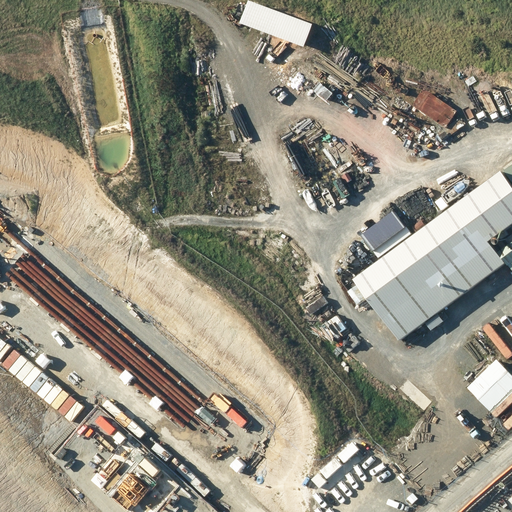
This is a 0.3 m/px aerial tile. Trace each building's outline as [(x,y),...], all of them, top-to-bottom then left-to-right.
[(244,26),(308,51),(317,27),(253,3),(244,26)] [(511,159),(355,273),(400,335),(430,313),(447,301),(508,256),(492,234),(511,219),(511,159)] [(298,217),(300,169),(292,169),(290,217),(298,217)] [(406,225),(394,207),(361,230),(374,247),(406,225)] [(369,299),(359,285),(350,292),(361,306),(369,299)] [(511,405),(508,401),(496,413),(505,422),(502,425),(511,434),(511,405)] [(504,430),(489,416),(483,423),(499,436),(504,430)]
